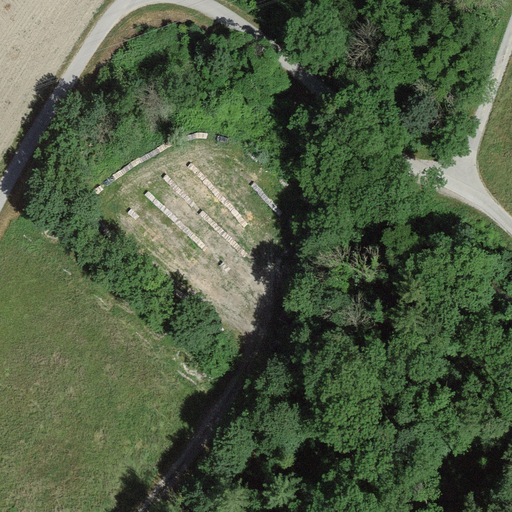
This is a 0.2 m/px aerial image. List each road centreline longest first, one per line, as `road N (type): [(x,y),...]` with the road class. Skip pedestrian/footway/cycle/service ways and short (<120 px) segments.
road 1 (unclassified): [(188,0),(216,7),(480,196)]
road 2 (unclassified): [(0,194),(95,35),(134,0)]
road 3 (unclassified): [(511,50),(472,156),(480,196)]
